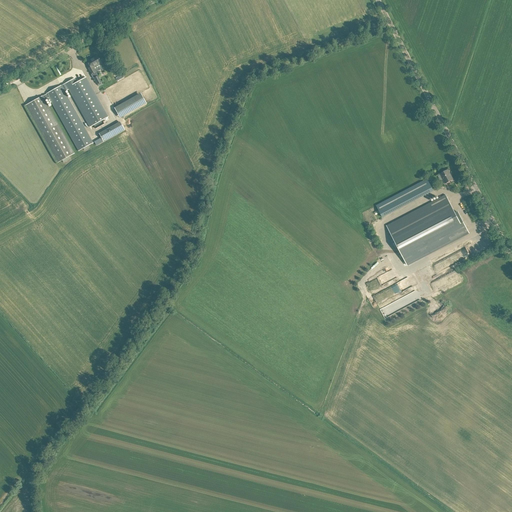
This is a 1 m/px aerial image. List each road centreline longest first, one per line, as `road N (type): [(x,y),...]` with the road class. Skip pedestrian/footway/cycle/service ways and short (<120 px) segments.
road 1 (unclassified): [(511,255),(377,0)]
road 2 (unknown): [(472,181),(428,190),(380,218),(386,245),(410,260),(491,218)]
road 3 (unclassified): [(0,87),(157,0)]
